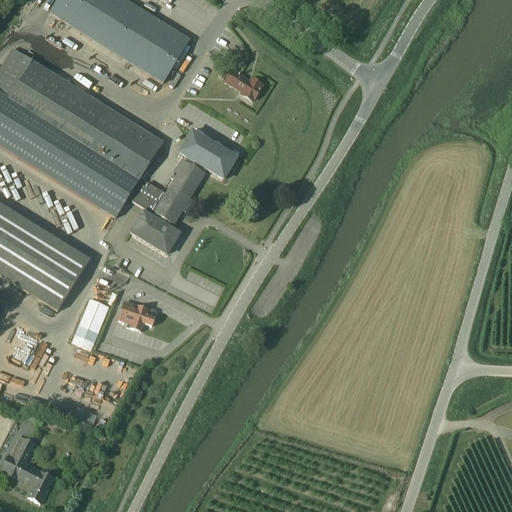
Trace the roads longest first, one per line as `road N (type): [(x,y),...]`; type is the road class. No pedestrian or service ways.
road 1 (tertiary): [(132,511),(205,370),(378,87)]
road 2 (unknown): [(217,23),(173,99),(155,108),(45,40),(17,41),(0,53)]
road 3 (unknown): [(0,295),(41,326),(71,321),(95,259),(85,216),(67,197)]
road 4 (tertiary): [(453,368),(511,172)]
road 5 (tertiary): [(405,511),(453,368)]
road 6 (unclassified): [(378,87),(259,0)]
